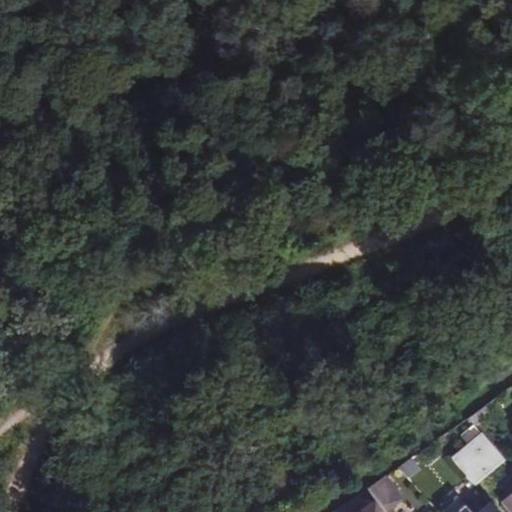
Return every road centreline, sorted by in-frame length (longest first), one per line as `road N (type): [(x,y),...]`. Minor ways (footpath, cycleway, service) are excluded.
road 1 (track): [(1,511),(60,380),(103,340),(308,282),(511,173)]
road 2 (track): [(305,0),(227,64),(151,105),(63,119),(0,111)]
